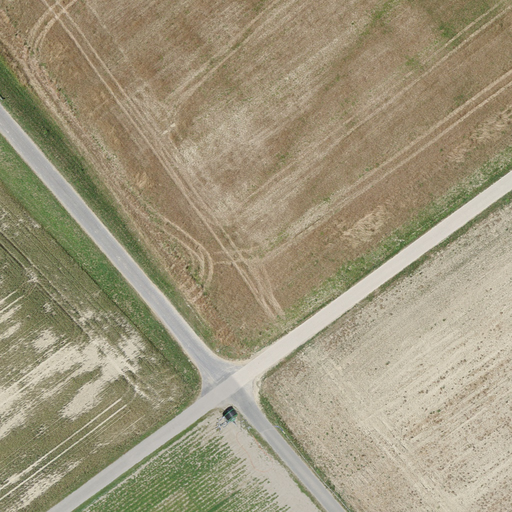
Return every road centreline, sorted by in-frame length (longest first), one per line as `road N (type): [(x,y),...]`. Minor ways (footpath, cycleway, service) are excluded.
road 1 (track): [(60,511),(511,182)]
road 2 (track): [(336,511),(0,116)]
